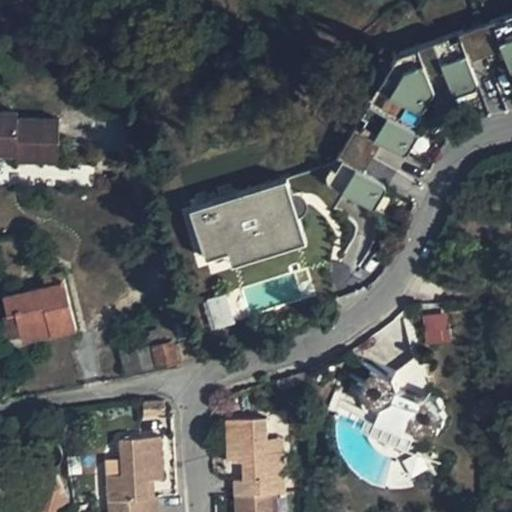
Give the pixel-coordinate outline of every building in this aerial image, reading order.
[(332,163),(322,166),(327,181),(369,207),(377,194),(381,197),(384,191),(385,187),(382,184),(362,172),(380,142),(400,154),(404,154),(407,152),(411,146),(407,143),(414,131),(418,133),(428,116),(417,110),(420,110),(423,108),(433,91),(428,75),(444,69),(451,91),(465,87),(467,91),(474,89),(476,85),(476,82),(469,61),(502,49),(510,71),(511,73),(511,18),(392,62),(332,163)] [(465,87),(451,91),(453,96),(467,91),(465,87)] [(19,110),(0,109),(0,154),(17,155),(17,159),(60,161),(62,120),(19,118),(19,110)] [(414,131),(407,143),(411,146),(418,133),(414,131)] [(189,207),(205,258),(302,228),(286,177),(189,207)] [(377,194),(369,207),(373,209),(381,197),(377,194)] [(306,242),(302,228),(227,251),(232,265),(306,242)] [(46,283),(3,294),(7,310),(3,312),(9,336),(20,333),(47,326),(49,336),(76,329),(62,270),(44,275),(46,283)] [(235,322),(226,292),(207,298),(216,327),(235,322)] [(450,342),(448,312),(422,315),(425,345),(450,342)] [(22,343),(49,336),(47,326),(20,333),(22,343)] [(169,364),(166,348),(186,343),(182,327),(160,332),(162,342),(134,350),(138,372),(169,364)] [(134,350),(162,342),(160,332),(111,345),(119,377),(138,372),(134,350)] [(360,417),(413,434),(424,425),(431,425),(432,418),(434,417),(435,409),(430,401),(432,396),(428,391),(417,390),(416,393),(410,396),(388,389),(381,372),(376,370),(375,373),(368,371),(356,377),(351,394),(356,404),(355,410),(361,412),(360,417)] [(279,389),(297,383),(296,374),(275,380),(279,389)] [(161,401),(140,402),(140,414),(142,414),(161,413),(161,401)] [(232,481),(234,511),(276,511),(275,494),(283,493),(281,454),(266,455),(265,441),(264,419),(224,422),(227,462),(241,462),(242,480),(232,481)] [(105,475),(106,511),(157,511),(157,497),(152,498),(146,498),(145,480),(151,480),(160,479),(158,437),(118,439),(120,474),(105,475)] [(266,455),(281,454),(280,440),(265,441),(266,455)] [(25,478),(43,511),(55,511),(71,503),(51,465),(25,478)]
